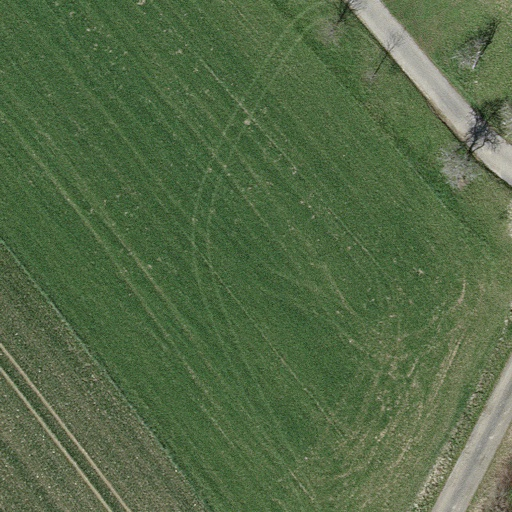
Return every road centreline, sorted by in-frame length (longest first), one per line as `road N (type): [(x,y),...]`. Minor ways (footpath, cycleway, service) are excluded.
road 1 (unclassified): [(353,0),(484,149),(511,167)]
road 2 (track): [(441,511),(511,371)]
